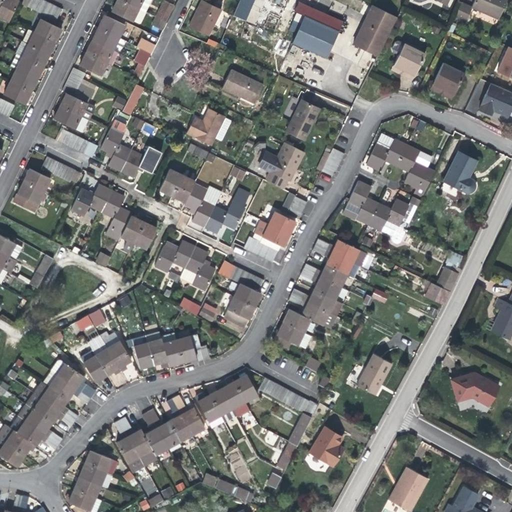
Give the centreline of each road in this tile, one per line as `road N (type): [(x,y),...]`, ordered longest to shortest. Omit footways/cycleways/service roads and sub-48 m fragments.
road 1 (unclassified): [(41,475),(122,398),(240,355),(285,278)]
road 2 (residential): [(511,184),(396,416)]
road 3 (unclassified): [(350,167),(371,118),(398,103),(511,146)]
road 4 (residential): [(27,136),(87,12)]
road 5 (residential): [(396,416),(511,476)]
road 6 (unclassified): [(285,278),(350,167)]
road 7 (residential): [(27,136),(135,196)]
